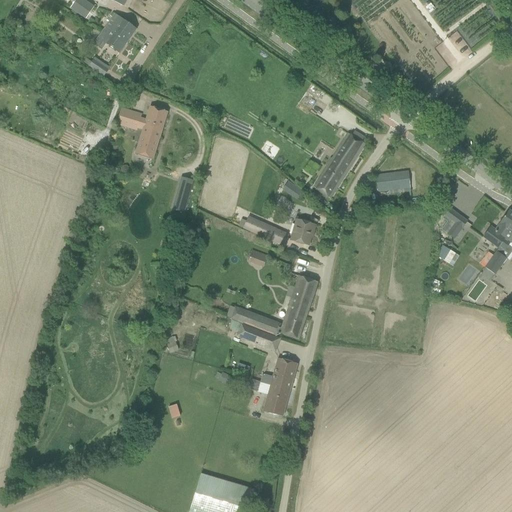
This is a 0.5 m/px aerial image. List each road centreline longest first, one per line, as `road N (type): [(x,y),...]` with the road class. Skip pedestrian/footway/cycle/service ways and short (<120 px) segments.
road 1 (unclassified): [(276,511),(336,227),(367,166),(409,117)]
road 2 (tertiary): [(409,117),(247,0)]
road 3 (track): [(409,117),(511,27)]
road 4 (tertiary): [(511,192),(409,117)]
